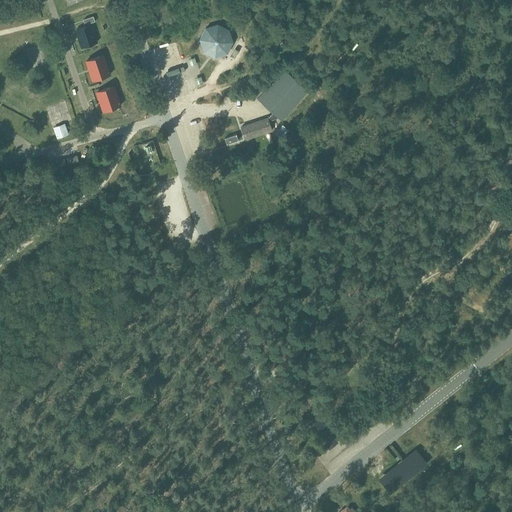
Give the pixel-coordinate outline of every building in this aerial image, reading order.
[(92,17),(82,20),(84,25),(94,22),(92,17)] [(200,29),(206,58),(215,56),(215,60),(234,57),(226,23),(200,29)] [(90,25),(74,31),(80,48),(96,43),(90,25)] [(28,52),(32,62),(37,60),(41,71),(52,67),(44,46),(28,52)] [(155,62),(178,56),(176,47),(153,54),(155,62)] [(103,55),(84,62),(91,81),(110,74),(103,55)] [(245,126),(241,127),(245,139),(246,139),(249,138),(271,131),(268,122),(278,118),(281,121),(308,91),(284,70),(257,99),(257,100),(273,114),(268,119),(267,119),(245,126)] [(200,78),(191,82),(195,90),(204,86),(200,78)] [(113,87),(95,93),(102,113),(120,107),(113,87)] [(18,97),(15,102),(32,109),(34,104),(18,97)] [(54,130),(71,125),(66,106),(48,112),(54,130)] [(289,131),(285,135),(294,143),(298,139),(289,131)] [(285,135),(282,139),(291,147),(294,143),(285,135)] [(225,145),(237,142),(235,136),(223,139),(225,145)] [(132,146),(132,153),(155,150),(154,143),(132,146)] [(65,157),(67,163),(77,160),(76,154),(75,155),(65,157)] [(56,166),(67,163),(65,157),(55,160),(54,160),(56,166)] [(312,430),(308,434),(320,449),(329,450),(338,442),(318,418),(308,426),(312,430)] [(415,450),(378,480),(390,494),(427,465),(415,450)]
